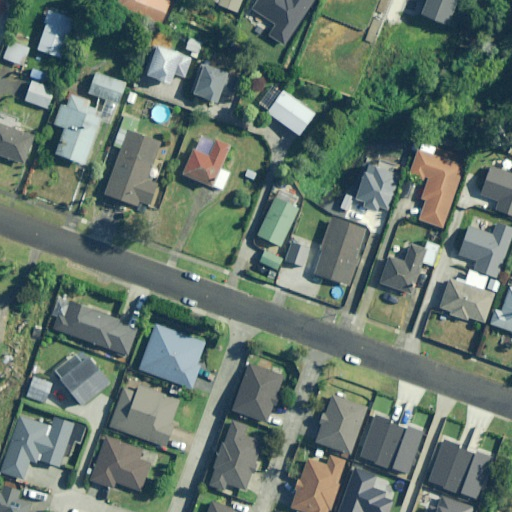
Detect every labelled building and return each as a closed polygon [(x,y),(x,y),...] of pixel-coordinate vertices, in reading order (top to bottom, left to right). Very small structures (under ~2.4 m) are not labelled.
[(113,0),(110,8),(162,29),(173,4),(164,0),(113,0)] [(232,0),(216,0),(215,3),(229,9),(232,0)] [(461,0),(430,0),(423,20),(450,30),(461,0)] [(75,22),(49,13),(36,51),(62,60),(75,22)] [(203,43),(191,37),(186,49),(198,54),(203,43)] [(31,49),(10,41),(4,59),(24,66),(31,49)] [(182,56),(156,48),(145,80),(172,88),(182,56)] [(231,78),(204,67),(191,99),(219,110),(231,78)] [(52,74),(34,68),(31,76),(49,82),(52,74)] [(56,89),(33,81),(25,101),(49,109),(56,89)] [(140,94),(129,91),(125,101),(136,105),(140,94)] [(316,117),(283,93),(266,115),(300,139),(316,117)] [(91,103),(65,94),(53,128),(64,132),(55,160),(85,170),(103,118),(88,113),(91,103)] [(36,138),(0,125),(0,157),(26,167),(36,138)] [(162,144),(127,132),(104,199),(151,216),(161,186),(148,182),(162,144)] [(208,160),(196,153),(183,178),(213,193),(235,148),(218,139),(208,160)] [(464,167),(417,153),(409,177),(427,182),(414,222),(444,231),(464,167)] [(366,208),(381,213),(383,209),(390,212),(403,177),(371,165),(358,200),(368,203),(366,208)] [(511,180),(488,172),(482,190),(498,196),(493,209),(511,215),(511,180)] [(298,210),(274,199),(255,240),(279,251),(298,210)] [(482,220),(473,216),(456,263),(498,278),(511,238),(511,227),(498,223),(498,225),(482,220)] [(366,232),(331,219),(312,274),(347,287),(366,232)] [(405,263),(389,258),(380,288),(414,298),(427,252),(410,247),(405,263)] [(285,257),(267,250),(264,257),(282,265),(285,257)] [(498,296),(448,279),(437,309),(488,326),(498,296)] [(511,291),(508,290),(495,330),(511,335),(511,291)] [(136,325),(68,300),(57,328),(125,353),(136,325)] [(206,345),(156,327),(139,371),(190,389),(206,345)] [(82,350),(54,372),(83,409),(111,387),(82,350)] [(283,372),(247,360),(231,406),(267,419),(283,372)] [(54,384),(34,377),(27,396),(47,403),(54,384)] [(170,384),(167,392),(180,397),(183,389),(170,384)] [(182,404),(126,385),(110,429),(166,449),(182,404)] [(368,404),(333,392),(316,438),(351,450),(368,404)] [(52,428),(20,417),(0,471),(0,477),(25,486),(33,464),(58,472),(74,427),(55,420),(52,428)] [(247,424),(231,418),(207,484),(225,491),(229,481),(245,487),(263,438),(244,431),(247,424)] [(155,461),(106,441),(90,483),(112,492),(116,484),(142,494),(155,461)] [(327,460),(307,453),(289,506),(307,511),(328,511),(347,459),(330,454),(327,460)] [(407,511),(419,476),(393,468),(388,484),(362,476),(352,509),(362,511),(407,511)] [(29,511),(32,505),(0,493),(0,511),(29,511)] [(233,511),(235,508),(207,498),(201,511),(233,511)]
